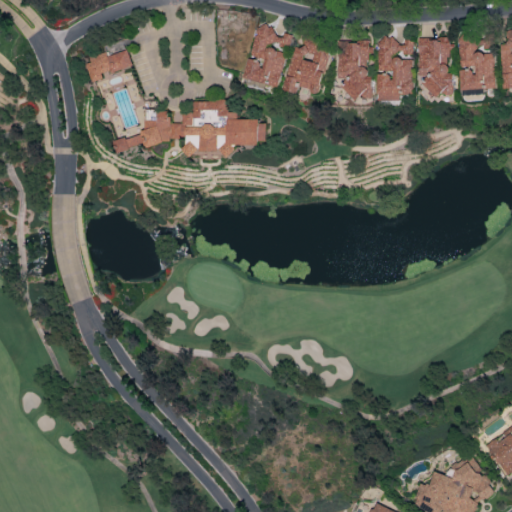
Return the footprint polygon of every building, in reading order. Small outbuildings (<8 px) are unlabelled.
[(244,79),(278,86),(290,34),(283,32),(282,36),(272,33),(273,27),(257,23),(244,79)] [(502,88),(511,87),(511,29),(506,29),(507,43),(500,44),(502,88)] [(460,90),(494,88),(493,49),(487,50),(487,34),(457,35),(458,66),(474,65),(474,70),(459,70),(460,90)] [(378,100),(399,99),(399,94),(412,93),(410,56),(412,56),(412,39),(403,39),(403,43),(394,44),(394,36),(376,37),(378,72),(376,72),(378,100)] [(418,38),(418,74),(423,74),(423,92),(451,93),(451,61),(448,61),(448,38),(418,38)] [(294,46),(282,90),(296,94),(298,87),(318,92),(330,46),(305,39),(303,48),(294,46)] [(338,40),(337,77),(342,77),(341,95),(368,96),(370,41),(338,40)] [(130,67),(125,47),(85,58),(92,83),(110,78),(108,73),(130,67)] [(185,138),(188,156),(212,152),(268,144),(264,118),(237,122),(236,111),(228,112),(226,98),(189,104),(191,110),(181,112),(183,122),(169,124),(167,108),(144,111),(147,134),(114,139),(116,150),(146,146),(146,144),(185,138)] [(505,475),(511,471),(511,429),(487,444),(493,454),(493,455),(505,475)] [(472,511),(477,507),(480,498),(486,499),(489,497),(493,481),(486,475),(480,473),(482,466),(472,457),(460,470),(451,468),(445,474),(435,471),(431,485),(421,483),(415,502),(424,509),(433,511),(472,511)]
